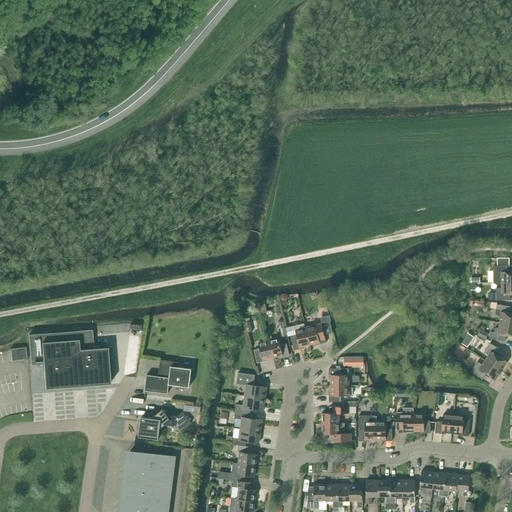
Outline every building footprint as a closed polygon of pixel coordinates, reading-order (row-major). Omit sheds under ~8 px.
[(497,265),(494,265),(494,283),(502,283),(511,282),(511,264),(510,265),(509,258),(497,258),(497,265)] [(489,293),(489,300),(496,300),(510,300),(510,293),(511,293),(511,282),(502,283),(502,288),(496,288),(496,293),(489,293)] [(497,304),(496,311),(495,314),(501,317),(500,322),(511,324),(511,312),(510,313),(511,306),(497,304)] [(327,316),(325,317),(321,318),(322,323),(330,321),(328,313),(326,313),(327,316)] [(279,323),(282,339),(288,338),(286,328),(285,328),(284,322),(279,323)] [(511,324),(500,322),(499,327),(495,328),(494,332),(491,331),(490,338),(505,341),(506,334),(511,335),(511,324)] [(326,342),(324,331),(322,323),(306,327),(310,345),(320,342),(320,344),(326,342)] [(242,326),(232,328),(234,334),(243,332),(242,326)] [(300,347),(310,345),(306,327),(296,330),(297,334),(291,335),(294,350),(300,349),(300,347)] [(488,333),(481,329),(478,335),(486,338),(488,333)] [(45,388),(110,383),(108,347),(94,348),(92,330),(29,334),(31,365),(43,364),(45,388)] [(273,357),(283,355),(283,356),(290,355),(287,343),(281,345),(279,337),(269,340),(273,357)] [(263,360),(273,357),(269,340),(259,342),(260,350),(254,351),(257,363),(263,361),(263,360)] [(488,356),(485,360),(501,371),(507,361),(498,355),(502,350),(490,342),(486,348),(485,351),(488,356)] [(28,343),(13,344),(13,359),(29,358),(28,343)] [(145,390),(168,393),(169,384),(189,387),(192,368),(178,367),(179,362),(160,359),(158,376),(147,374),(145,390)] [(483,365),(478,362),(475,366),(471,372),(483,379),(486,374),(495,380),(501,371),(485,360),(483,365)] [(349,385),(349,374),(349,368),(329,368),(329,375),(331,375),(331,385),(349,385)] [(267,387),(254,385),(256,375),(238,372),(237,383),(247,385),(245,396),(265,398),(267,387)] [(349,388),(349,385),(331,385),(331,395),(329,395),(329,402),(341,402),(341,395),(353,395),(353,388),(349,388)] [(443,405),(444,393),(437,392),(436,404),(443,405)] [(264,410),(265,398),(245,396),(244,405),(237,404),(236,411),(250,413),(251,408),(264,410)] [(340,413),(349,413),(349,407),(343,407),(337,406),(337,413),(322,413),(322,423),(340,423),(340,413)] [(404,433),(404,431),(414,431),(414,408),(403,408),(403,412),(397,412),(397,433),(404,433)] [(163,409),(151,418),(141,416),(141,420),(142,420),(140,433),(139,433),(139,436),(159,439),(160,429),(166,425),(176,426),(180,432),(191,423),(182,412),(177,416),(167,415),(163,409)] [(241,428),(261,431),(262,420),(250,418),(250,413),(236,411),(235,418),(242,419),(241,428)] [(424,433),(431,433),(431,421),(424,421),(424,413),(414,413),(414,431),(424,431),(424,433)] [(437,421),(436,433),(442,433),(442,432),(452,433),(454,415),(444,414),(443,421),(437,421)] [(365,439),(376,439),(376,421),(376,415),(359,415),(359,429),(359,441),(365,441),(365,439)] [(465,416),(454,415),(452,433),(462,434),(462,435),(469,436),(470,419),(464,419),(465,416)] [(386,441),(392,441),(392,429),(386,429),(386,421),(376,421),(376,439),(386,439),(386,441)] [(332,441),(337,441),(351,441),(351,433),(345,433),(345,423),(340,423),(322,423),(322,434),(332,434),(332,441)] [(231,444),(239,445),(246,446),(246,441),(259,442),(261,431),(241,428),(239,438),(232,437),(231,444)] [(253,447),(246,446),(239,445),(238,451),(240,451),(238,463),(256,465),(258,454),(252,453),(253,447)] [(175,457),(130,451),(130,453),(122,511),(167,511),(170,490),(174,458),(175,458),(175,457)] [(254,477),(256,465),(238,463),(237,474),(235,474),(219,472),(218,475),(218,478),(234,480),(248,482),(249,476),(254,477)] [(432,495),(432,488),(434,471),(422,470),(419,494),(432,495)] [(444,496),(446,473),(434,471),(432,488),(439,488),(439,496),(444,496)] [(449,489),(456,490),(458,474),(446,473),(444,496),(449,496),(449,489)] [(470,475),(458,474),(456,490),(463,491),(463,496),(470,496),(471,491),(469,491),(470,475)] [(391,479),(379,480),(379,496),(386,496),(386,509),(391,509),(391,479)] [(396,509),(396,503),(396,496),(403,496),(403,479),(391,479),(391,509),(396,509)] [(410,496),(410,503),(415,503),(415,479),(403,479),(403,496),(410,496)] [(234,480),(232,498),(255,501),(257,489),(251,489),(252,482),(248,482),(234,480)] [(367,503),(372,503),(372,496),(379,496),(379,480),(366,480),(367,503)] [(326,500),(326,484),(314,484),(314,495),(308,495),(306,507),(319,507),(319,500),(326,500)] [(338,484),(326,484),(326,500),(333,500),(333,507),(338,507),(338,484)] [(350,500),(350,484),(338,484),(338,507),(343,507),(343,500),(350,500)] [(362,484),(350,484),(350,500),(357,500),(357,507),(362,507),(362,484)] [(247,511),(248,511),(250,511),(253,511),(255,501),(232,498),(229,511),(247,511)]
